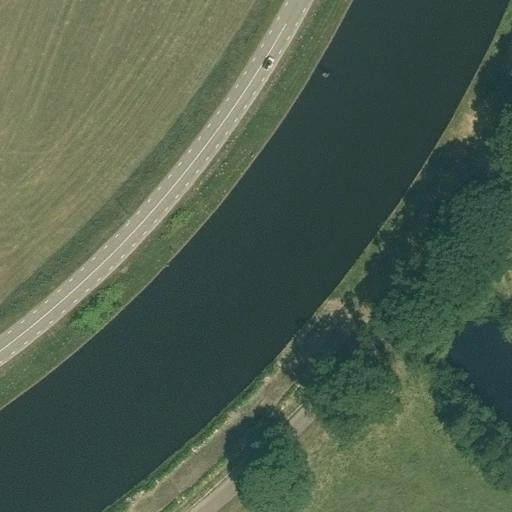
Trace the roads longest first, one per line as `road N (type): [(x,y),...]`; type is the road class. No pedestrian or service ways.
road 1 (unclassified): [(208,511),(376,344),(511,146)]
road 2 (tertiary): [(0,352),(89,276),(202,152),(299,0)]
